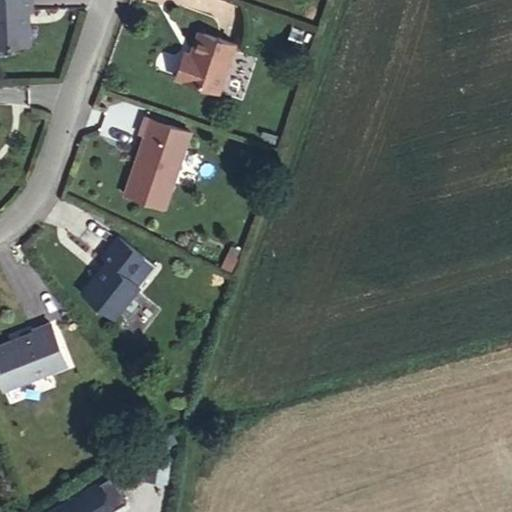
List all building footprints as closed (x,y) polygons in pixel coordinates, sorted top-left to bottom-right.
[(157,0),(215,14),(218,0),(157,0)] [(35,22),(34,4),(0,5),(0,57),(31,55),(30,23),(35,22)] [(215,108),(228,61),(192,51),(185,78),(178,76),(172,95),(215,108)] [(161,222),(190,148),(144,131),(138,146),(143,149),(121,206),(161,222)] [(109,332),(135,299),(123,289),(141,267),(114,247),(97,269),(102,272),(76,306),(109,332)] [(0,393),(4,403),(66,378),(50,337),(33,344),(33,346),(0,358),(0,393)] [(171,457),(134,454),(133,476),(169,479),(171,457)] [(103,511),(97,500),(70,511),(103,511)]
